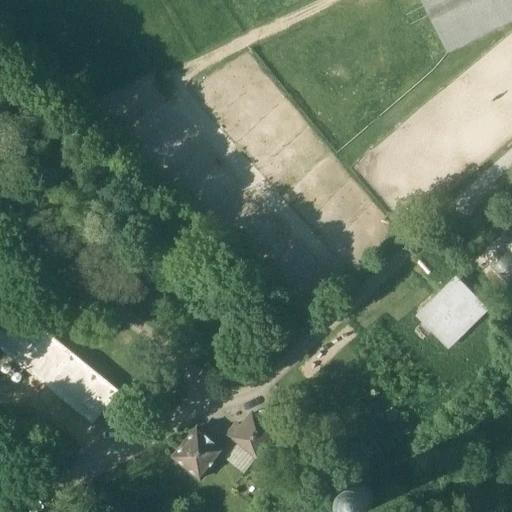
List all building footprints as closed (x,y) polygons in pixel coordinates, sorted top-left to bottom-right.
[(511,0),(420,0),(447,54),(511,21),(511,0)] [(421,317),(449,345),(484,311),(456,283),(421,317)] [(120,392),(47,333),(39,343),(5,316),(2,320),(0,318),(0,316),(0,349),(93,425),(120,392)] [(254,416),(252,415),(232,439),(256,459),(276,435),(274,433),(277,428),(277,423),(276,418),(272,414),(268,412),(263,411),(258,413),(254,416)] [(32,419),(15,435),(23,444),(40,427),(32,419)] [(224,451),(197,429),(173,458),(200,480),(224,451)] [(368,511),(372,507),(373,501),(372,495),(368,489),(363,486),(357,485),(351,486),(345,490),(342,495),(341,501),(342,507),(345,511),(368,511)]
